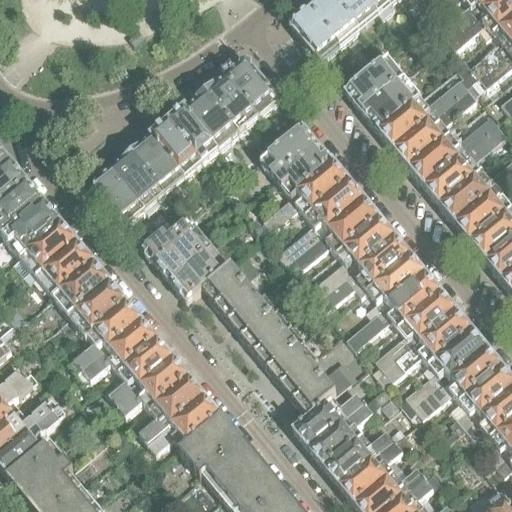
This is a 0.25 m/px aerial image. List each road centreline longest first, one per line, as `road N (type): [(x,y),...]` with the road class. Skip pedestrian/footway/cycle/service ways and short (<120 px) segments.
road 1 (residential): [(35,109),(30,152),(37,172),(322,511)]
road 2 (residential): [(511,352),(247,29)]
road 3 (residential): [(35,109),(82,111),(137,95),(247,29)]
